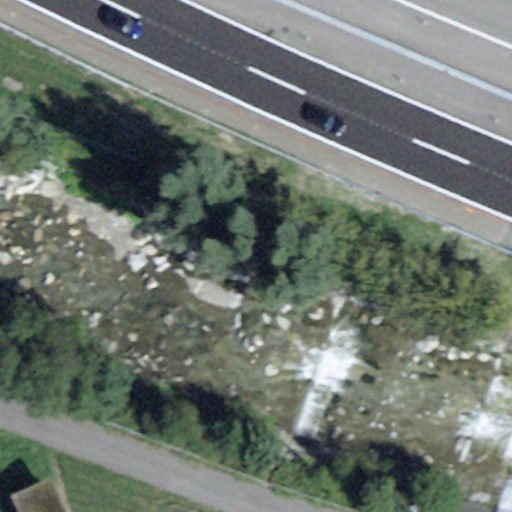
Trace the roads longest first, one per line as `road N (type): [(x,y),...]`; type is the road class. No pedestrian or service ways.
road 1 (motorway): [(106,0),(511,179)]
road 2 (track): [(0,417),(275,511)]
